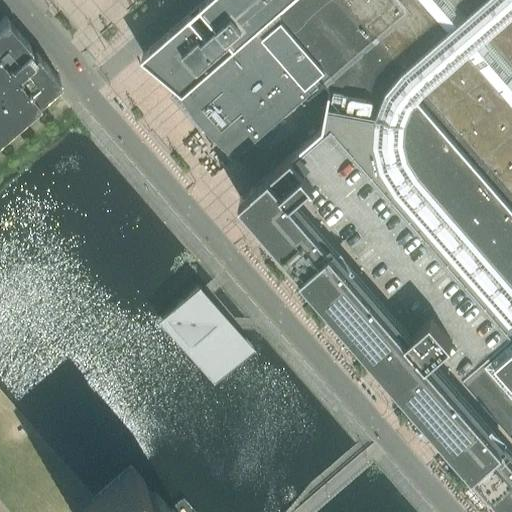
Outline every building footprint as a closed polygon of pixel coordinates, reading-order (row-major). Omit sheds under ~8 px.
[(111,0),(127,18),(147,0),(111,0)] [(204,0),(191,12),(149,48),(182,86),(178,90),(205,122),(236,157),(280,119),(310,93),(322,82),(331,75),(285,22),(274,10),(285,0),(204,0)] [(452,254),(395,189),(394,187),(380,166),(380,164),(374,141),(373,139),(375,114),(376,112),(385,89),(386,87),(402,68),(384,48),(365,26),(346,3),(342,0),(285,0),(274,10),(285,22),(331,75),(322,82),(329,90),(323,126),(240,198),(435,422),(448,437),(511,510),(511,322),(490,297),(452,254)] [(430,7),(423,0),(342,0),(346,3),(365,26),(384,48),(402,68),(403,67),(448,28),(430,7)] [(481,0),(453,0),(466,14),(481,0)] [(511,8),(483,34),(504,58),(511,67),(511,8)] [(0,75),(33,48),(5,16),(0,21),(0,75)] [(33,48),(0,75),(0,130),(60,79),(33,48)] [(511,104),(509,101),(464,49),(421,87),(419,88),(408,101),(401,119),(399,137),(404,155),(415,172),(432,192),(470,235),(511,282),(511,104)] [(230,325),(197,287),(161,318),(214,378),(250,347),(230,325)] [(81,511),(95,500),(0,390),(0,502),(8,511),(81,511)] [(87,490),(76,499),(83,507),(87,511),(185,511),(178,503),(156,478),(154,480),(142,467),(146,464),(133,449),(87,490)]
